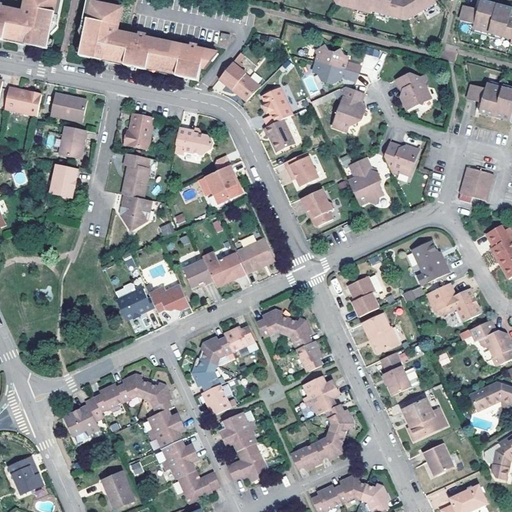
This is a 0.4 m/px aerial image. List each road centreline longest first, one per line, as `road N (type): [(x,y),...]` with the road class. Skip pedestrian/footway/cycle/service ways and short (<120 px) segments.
road 1 (residential): [(307,271),(230,113),(119,85)]
road 2 (residential): [(307,271),(387,445)]
road 3 (residential): [(161,340),(239,511)]
road 4 (residential): [(441,216),(459,143),(392,123),(379,93)]
road 5 (residential): [(161,340),(307,271)]
road 6 (residential): [(387,445),(244,511)]
road 7 (residential): [(31,404),(161,340)]
road 8 (residential): [(307,271),(441,216)]
road 9 (residential): [(119,85),(91,224)]
road 10 (residential): [(119,85),(0,60)]
road 11 (residential): [(441,216),(494,298),(511,308)]
